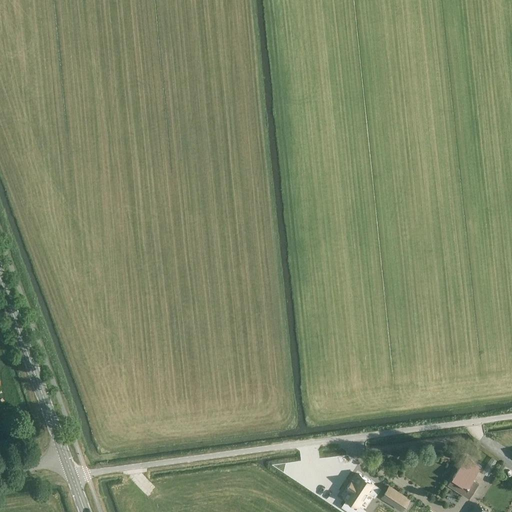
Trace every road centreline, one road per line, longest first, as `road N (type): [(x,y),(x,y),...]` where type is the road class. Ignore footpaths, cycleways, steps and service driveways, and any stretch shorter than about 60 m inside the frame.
road 1 (unclassified): [(72,477),(502,418)]
road 2 (secondary): [(0,277),(65,457)]
